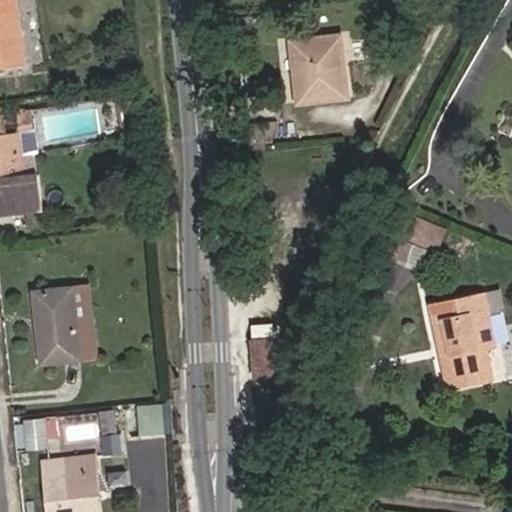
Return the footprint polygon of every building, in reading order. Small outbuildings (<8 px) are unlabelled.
[(9,0),(0,0),(0,76),(19,74),(9,0)] [(337,34),(284,37),(289,100),(340,96),(337,34)] [(126,141),(121,105),(110,107),(116,142),(126,141)] [(15,137),(0,138),(0,219),(8,218),(5,185),(19,184),(15,137)] [(135,225),(133,209),(110,213),(113,228),(135,225)] [(450,239),(410,223),(399,243),(442,262),(450,239)] [(85,291),(28,297),(35,367),(92,361),(85,291)] [(432,318),(435,333),(445,331),(453,366),(444,368),(450,400),(488,391),(480,355),(490,353),(481,307),(432,318)] [(435,333),(444,368),(453,366),(445,331),(435,333)] [(255,358),(272,357),(272,339),(254,339),(255,358)] [(272,357),(255,358),(254,373),(272,372),(272,357)] [(136,403),(139,435),(176,431),(173,400),(136,403)] [(36,453),(33,422),(11,424),(15,455),(36,453)] [(108,452),(125,451),(123,431),(107,432),(108,452)] [(82,458),(33,462),(37,511),(72,511),(70,479),(84,477),(82,458)] [(70,479),(72,511),(86,511),(84,477),(70,479)]
